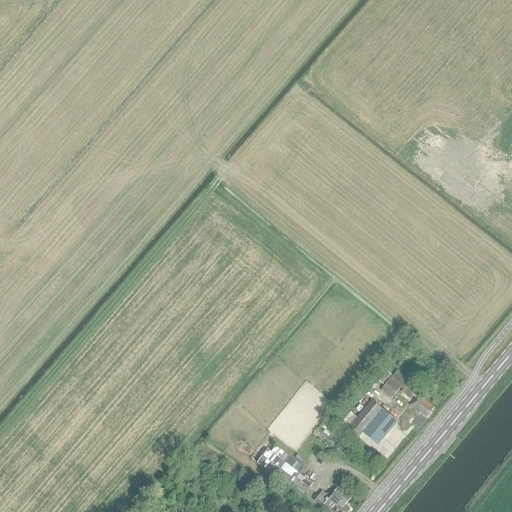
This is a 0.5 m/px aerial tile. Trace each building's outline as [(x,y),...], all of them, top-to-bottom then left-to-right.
[(383,386),(392,376),(384,370),(376,380),(383,386)] [(419,397),(415,393),(418,389),(407,381),(408,379),(397,371),(381,391),(391,399),(401,387),(404,389),(401,392),(410,399),(412,397),(416,400),(409,409),(415,413),(416,412),(426,420),(434,410),(419,397)] [(443,393),(446,396),(452,389),(449,387),(451,385),(439,374),(429,385),(441,395),(443,393)] [(396,422),(371,401),(356,418),(350,413),(341,424),(348,429),(347,430),(358,439),(363,433),(377,445),(396,422)] [(299,475),(266,450),(256,463),(288,488),(295,479),(299,482),(302,477),(299,475)] [(337,490),(329,498),(322,492),(315,500),(322,507),(321,508),(326,511),(348,511),(349,511),(344,506),(349,501),(337,490)]
